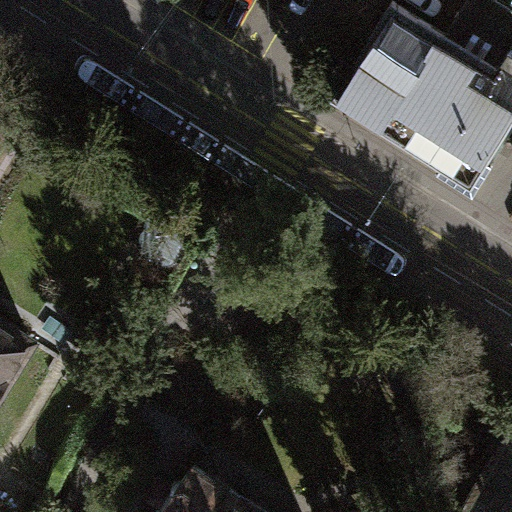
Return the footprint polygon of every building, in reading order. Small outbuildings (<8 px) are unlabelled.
[(497,66),(392,0),(390,0),(336,85),(468,168),(511,98),(511,50),(508,48),(497,66)] [(511,41),(511,12),(492,0),(462,0),(453,14),(508,48),(511,41)] [(0,375),(28,333),(0,315),(0,375)] [(465,511),(511,511),(511,423),(499,417),(478,458),(491,465),(465,511)] [(157,511),(267,511),(189,466),(181,481),(171,480),(157,505),(157,511)]
